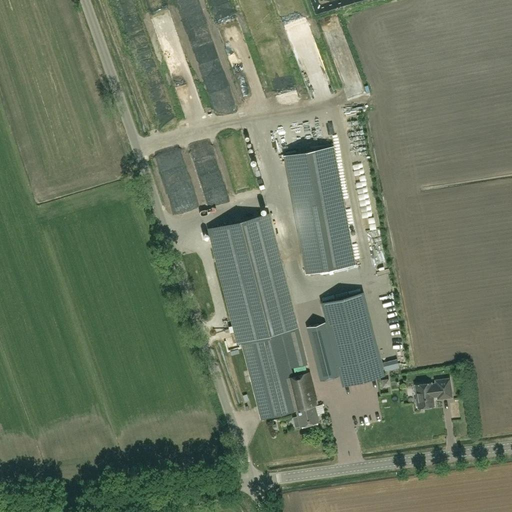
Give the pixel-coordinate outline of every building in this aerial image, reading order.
[(215,47),(198,55),(203,65),(220,57),(215,47)] [(331,81),(334,92),(355,86),(352,75),(331,81)] [(354,255),(340,168),(323,170),(323,172),(302,176),(304,187),(299,188),(301,197),(295,198),(302,246),(315,243),(316,251),(327,249),(328,259),(354,255)] [(187,175),(179,176),(178,170),(174,171),(179,199),(190,197),(187,175)] [(365,195),(373,229),(379,227),(371,194),(365,195)] [(296,410),(298,416),(292,417),(295,427),(300,426),(319,422),(315,406),(317,405),(309,372),(293,376),(290,368),(307,364),(269,213),(208,229),(211,239),(212,239),(239,344),(242,343),(261,419),(296,410)] [(320,379),(320,380),(338,376),(338,375),(341,374),(343,384),(383,375),(378,355),(364,293),(325,302),(329,322),(326,323),(308,327),(320,379)] [(416,406),(418,406),(418,408),(434,406),(433,397),(437,396),(438,399),(452,397),(450,378),(435,380),(436,383),(431,384),(431,383),(415,385),(417,400),(416,401),(416,406)]
